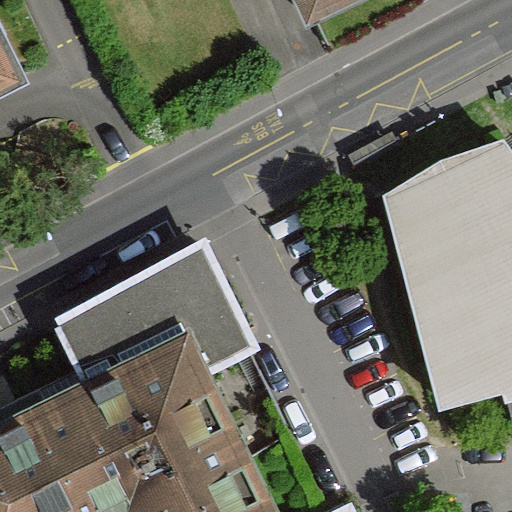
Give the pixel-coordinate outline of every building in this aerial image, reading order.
[(303,0),(312,18),(348,0),(303,0)] [(0,86),(17,77),(0,41),(0,86)] [(447,162),(393,196),(444,402),(508,385),(511,399),(511,155),(504,144),(447,162)] [(58,326),(85,382),(187,330),(204,365),(251,343),(204,249),(58,326)] [(277,511),(204,365),(187,330),(85,382),(0,425),(0,511),(277,511)]
